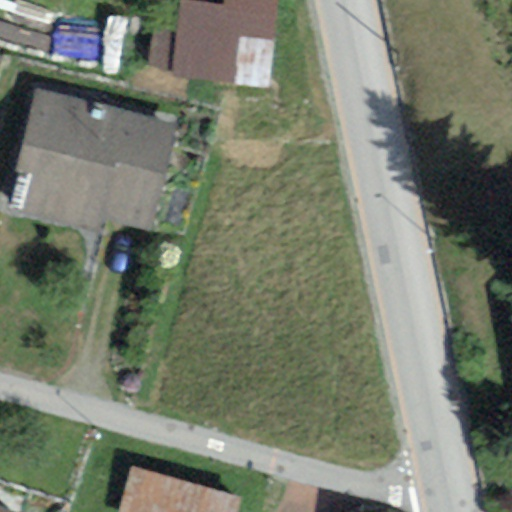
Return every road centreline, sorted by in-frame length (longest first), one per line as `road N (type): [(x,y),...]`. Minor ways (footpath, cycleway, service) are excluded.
road 1 (tertiary): [(448,485),(340,0)]
road 2 (residential): [(448,485),(414,492),(0,379)]
